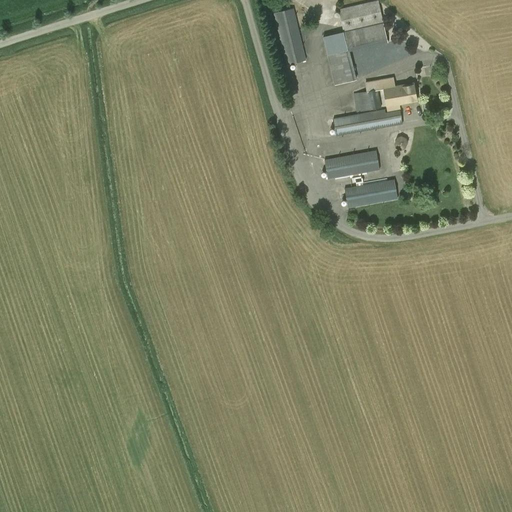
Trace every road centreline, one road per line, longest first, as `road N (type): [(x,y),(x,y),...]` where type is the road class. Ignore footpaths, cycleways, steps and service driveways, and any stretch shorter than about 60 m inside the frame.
road 1 (unclassified): [(511,215),(400,237),(363,235),(330,220),(294,172),(244,0)]
road 2 (unclassified): [(0,43),(139,0)]
